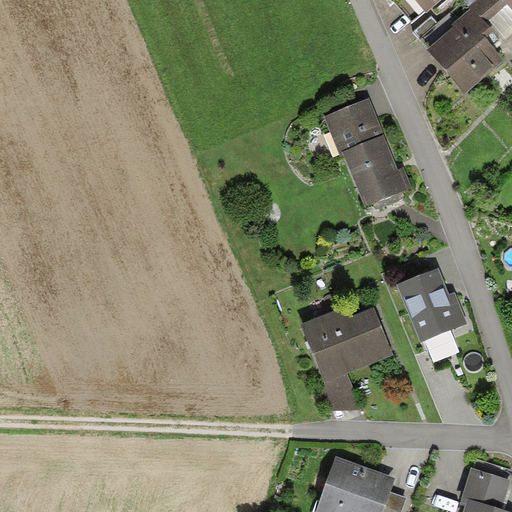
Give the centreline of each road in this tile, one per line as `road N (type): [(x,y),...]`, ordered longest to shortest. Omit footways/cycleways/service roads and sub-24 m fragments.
road 1 (residential): [(362,0),(458,224),(511,383)]
road 2 (track): [(293,430),(0,417)]
